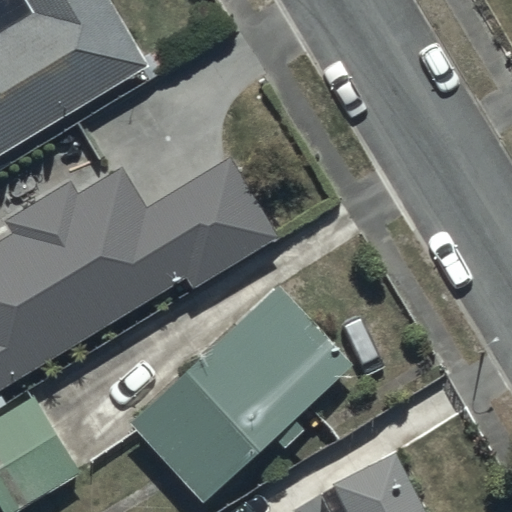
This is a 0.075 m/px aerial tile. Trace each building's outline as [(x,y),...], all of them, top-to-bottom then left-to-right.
[(21,0),(29,13),(0,31),(0,171),(1,174),(145,83),(138,72),(147,66),(104,0),(21,0)] [(13,233),(0,241),(0,390),(183,279),(191,292),(276,241),(227,161),(143,212),(118,171),(73,198),(65,185),(6,221),(13,233)] [(351,370),(273,287),(128,424),(204,504),(270,442),(281,452),(301,433),(293,425),(351,370)] [(30,399),(0,417),(0,511),(19,511),(77,476),(30,399)] [(420,511),(391,455),(316,494),(325,511),(420,511)]
